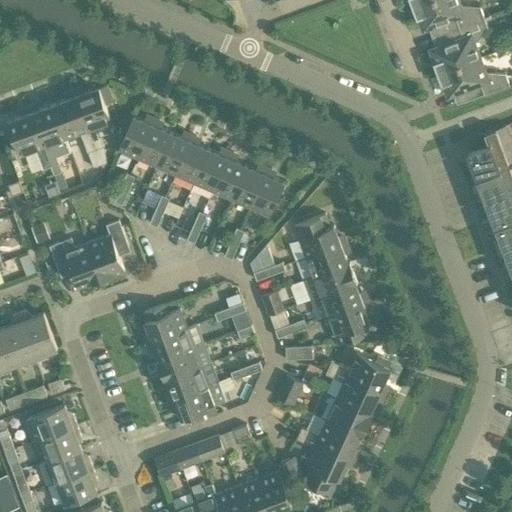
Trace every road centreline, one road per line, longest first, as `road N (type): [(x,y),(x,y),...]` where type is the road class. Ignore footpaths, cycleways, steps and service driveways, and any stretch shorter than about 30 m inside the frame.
road 1 (residential): [(439,511),(491,367),(405,142),(392,118),(248,55)]
road 2 (residential): [(119,461),(255,410),(277,364),(264,323)]
road 3 (residential): [(119,461),(60,312)]
road 4 (residential): [(248,55),(121,0)]
